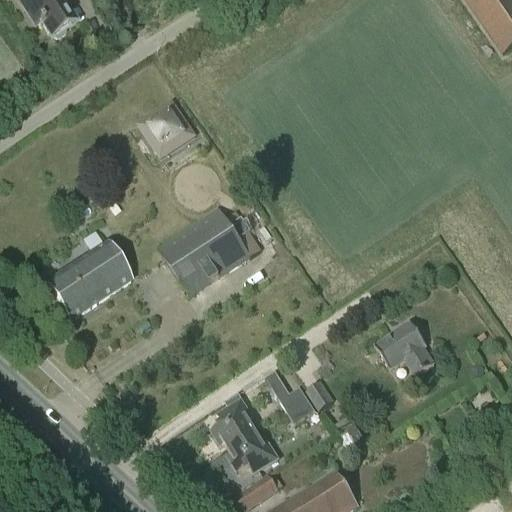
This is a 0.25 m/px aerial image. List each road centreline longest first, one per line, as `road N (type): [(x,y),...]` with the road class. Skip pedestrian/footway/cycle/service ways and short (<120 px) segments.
road 1 (unclassified): [(0,139),(222,0)]
road 2 (primary): [(144,511),(0,381)]
